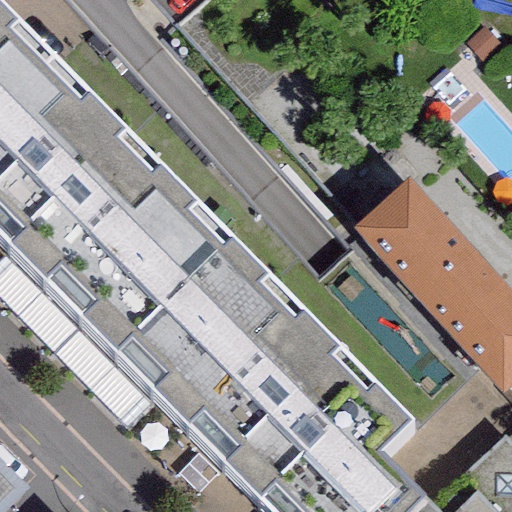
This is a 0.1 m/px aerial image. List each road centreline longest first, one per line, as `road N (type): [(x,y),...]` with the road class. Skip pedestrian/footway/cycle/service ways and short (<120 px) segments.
road 1 (unknown): [(129,0),(317,252)]
road 2 (tertiary): [(0,387),(122,511)]
